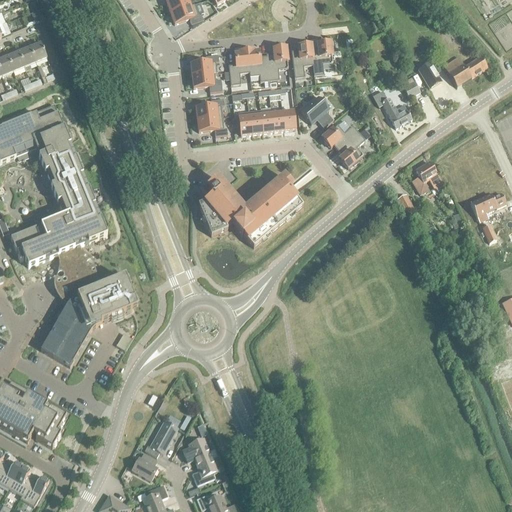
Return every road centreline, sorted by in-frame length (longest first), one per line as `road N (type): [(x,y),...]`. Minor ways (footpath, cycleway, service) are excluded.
road 1 (tertiary): [(191,301),(72,0)]
road 2 (residential): [(349,203),(306,146),(181,158),(167,52)]
road 3 (tertiary): [(349,203),(511,82)]
road 4 (tertiary): [(277,511),(215,353)]
road 5 (residential): [(167,52),(305,37)]
road 6 (residential): [(119,420),(5,358)]
